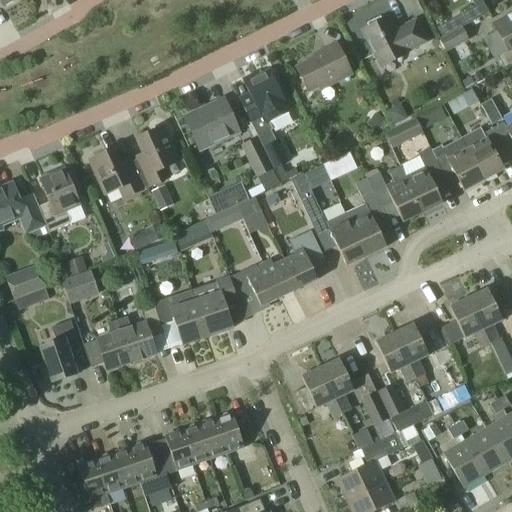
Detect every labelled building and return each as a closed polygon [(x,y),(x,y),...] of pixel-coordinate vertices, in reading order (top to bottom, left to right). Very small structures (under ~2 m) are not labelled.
[(0,0),(0,7),(1,9),(16,0),(0,0)] [(470,0),(475,7),(461,15),(463,17),(449,25),(454,32),(488,14),(483,3),(483,0),(470,0)] [(511,15),(493,26),(507,52),(496,58),(504,72),(511,67),(511,15)] [(382,23),(380,19),(367,26),(368,30),(363,33),(381,69),(406,57),(405,55),(426,44),(415,22),(394,33),(388,20),(382,23)] [(449,25),(448,22),(435,29),(441,39),(454,32),(449,25)] [(468,42),(461,29),(439,42),(446,55),(468,42)] [(351,78),(335,47),(322,53),(324,56),(295,70),(308,96),(318,90),(319,93),(351,78)] [(483,81),(478,73),(460,83),(465,92),(483,81)] [(289,116),(269,75),(245,87),(252,101),(241,107),(257,140),(272,171),(284,165),(270,134),(273,133),(269,126),(289,116)] [(455,113),(480,100),(473,88),(448,102),(455,113)] [(503,117),(492,97),(481,103),(493,123),(503,117)] [(199,154),(238,136),(224,103),(206,111),(205,109),(183,119),(199,154)] [(446,119),(440,108),(426,115),(432,126),(446,119)] [(384,120),(375,114),(366,126),(375,133),(384,120)] [(384,134),(392,149),(423,135),(415,119),(384,134)] [(493,131),(505,154),(511,150),(511,126),(506,130),(503,125),(493,131)] [(496,159),(505,154),(493,131),(483,136),(479,129),(460,140),(484,183),(503,173),(496,159)] [(146,158),(133,164),(145,190),(168,179),(164,169),(177,163),(163,130),(139,141),(146,158)] [(270,172),(256,140),(241,147),(255,179),(270,172)] [(484,183),(460,140),(443,149),(442,147),(432,153),(442,175),(447,186),(457,181),(464,194),(484,183)] [(358,166),(350,150),(324,163),(332,179),(358,166)] [(430,150),(418,156),(424,171),(405,180),(422,216),(442,207),(429,181),(442,175),(432,153),(430,150)] [(145,190),(133,164),(121,169),(113,152),(89,162),(104,196),(117,190),(122,200),(145,190)] [(323,163),(304,172),(312,188),(331,179),(323,163)] [(422,216),(405,180),(399,168),(389,173),(395,185),(386,189),(379,175),(367,180),(379,205),(390,199),(402,225),(422,216)] [(37,204),(46,227),(49,235),(67,228),(70,220),(67,212),(79,207),(64,172),(40,182),(47,200),(37,204)] [(366,258),(345,214),(325,224),(303,176),(291,182),(310,223),(322,248),(334,242),(346,268),(366,258)] [(250,198),(241,180),(208,195),(216,213),(250,198)] [(345,214),(366,258),(385,249),(374,224),(385,218),(379,205),(367,180),(354,186),(364,206),(345,214)] [(266,190),(262,182),(248,189),(252,196),(266,190)] [(174,205),(165,185),(152,191),(161,211),(174,205)] [(26,235),(46,227),(34,198),(19,204),(11,186),(0,190),(0,227),(19,220),(26,235)] [(280,203),(276,194),(265,199),(269,208),(280,203)] [(238,211),(243,220),(253,216),(248,206),(238,211)] [(231,226),(243,220),(238,211),(227,216),(231,226)] [(166,236),(160,221),(129,235),(136,250),(166,236)] [(315,237),(309,225),(297,231),(302,243),(315,237)] [(173,239),(138,251),(142,264),(178,252),(173,239)] [(285,262),(298,290),(317,281),(301,247),(293,250),(296,256),(285,262)] [(87,272),(82,258),(64,264),(68,278),(87,272)] [(264,264),(280,299),(298,290),(285,262),(273,267),(270,261),(264,264)] [(230,279),(237,300),(254,292),(261,308),(280,299),(264,264),(256,268),(259,273),(247,279),(245,273),(230,279)] [(45,289),(37,266),(5,278),(13,301),(27,296),(45,289)] [(98,296),(91,272),(61,282),(68,306),(98,296)] [(238,302),(237,300),(230,279),(207,287),(191,292),(207,338),(232,330),(224,307),(238,302)] [(153,305),(154,308),(161,328),(175,324),(183,347),(207,338),(191,292),(177,297),(153,305)] [(469,301),(490,346),(499,341),(492,328),(502,323),(488,292),(469,301)] [(511,329),(511,294),(497,302),(511,330),(511,329)] [(27,296),(14,301),(19,312),(31,307),(27,296)] [(490,346),(469,301),(450,310),(455,322),(439,329),(447,346),(463,338),(464,341),(475,336),(481,349),(490,346)] [(117,323),(131,364),(156,356),(150,338),(163,334),(161,328),(154,308),(141,313),(146,326),(131,331),(127,319),(117,323)] [(76,346),(68,322),(49,329),(54,343),(38,348),(51,384),(74,376),(65,350),(76,346)] [(107,372),(131,364),(117,323),(93,331),(107,372)] [(413,327),(395,336),(416,381),(417,380),(421,389),(428,385),(424,377),(425,376),(419,362),(428,358),(413,327)] [(407,385),(416,381),(395,336),(376,345),(390,376),(401,371),(407,385)] [(339,362),(321,371),(342,416),(351,412),(344,398),(354,393),(339,362)] [(342,416),(321,371),(302,380),(317,411),(327,406),(333,420),(342,416)] [(393,385),(377,393),(390,420),(391,419),(398,434),(424,421),(418,406),(406,412),(393,385)] [(373,428),(390,420),(377,393),(361,401),(373,428)] [(497,401),(502,410),(510,406),(505,396),(497,401)] [(495,414),(502,410),(497,401),(490,405),(495,414)] [(215,422),(226,456),(244,450),(232,416),(215,422)] [(511,462),(511,426),(508,419),(487,431),(507,465),(511,462)] [(226,456),(215,422),(198,427),(210,461),(226,456)] [(463,422),(455,426),(460,435),(468,431),(463,422)] [(435,424),(422,432),(429,442),(441,435),(435,424)] [(460,435),(455,426),(448,430),(452,439),(460,435)] [(198,427),(182,433),(193,467),(210,461),(198,427)] [(507,465),(487,431),(466,444),(486,478),(507,465)] [(374,444),(369,432),(355,438),(361,450),(374,444)] [(177,472),(193,467),(182,433),(165,438),(177,472)] [(338,483),(348,503),(386,484),(379,470),(385,467),(382,461),(403,451),(396,436),(362,452),(369,467),(338,483)] [(465,491),(486,478),(466,444),(444,456),(465,491)] [(146,445),(128,451),(140,485),(158,479),(146,445)] [(128,451),(111,457),(123,491),(140,485),(128,451)] [(111,457),(95,462),(106,496),(123,491),(111,457)] [(428,484),(442,477),(433,458),(418,465),(428,484)] [(85,511),(109,504),(106,496),(95,462),(78,468),(83,482),(68,487),(76,511),(85,511)] [(386,484),(348,503),(352,511),(380,511),(396,504),(386,484)] [(420,503),(415,491),(405,495),(411,507),(420,503)] [(240,496),(242,502),(254,498),(251,492),(240,496)] [(461,507),(453,495),(441,502),(445,509),(454,511),(461,507)] [(242,502),(240,496),(230,500),(232,506),(242,502)] [(205,503),(208,510),(218,505),(215,499),(205,503)] [(196,511),(202,511),(208,510),(205,503),(195,507),(196,511)]
